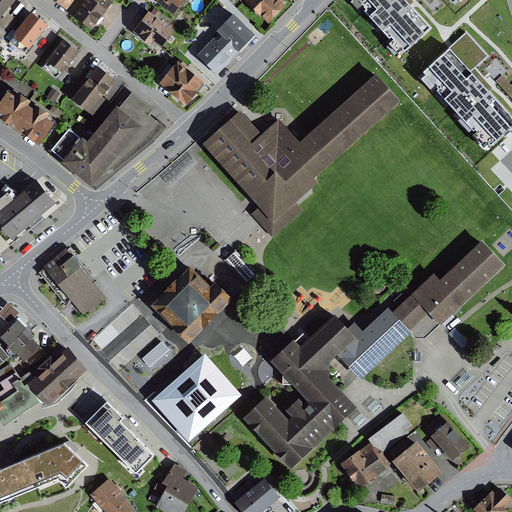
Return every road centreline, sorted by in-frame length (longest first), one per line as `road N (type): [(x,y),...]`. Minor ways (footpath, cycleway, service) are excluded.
road 1 (residential): [(8,276),(232,511)]
road 2 (residential): [(191,124),(310,4)]
road 3 (residential): [(92,209),(191,124)]
road 4 (residential): [(92,209),(0,131)]
